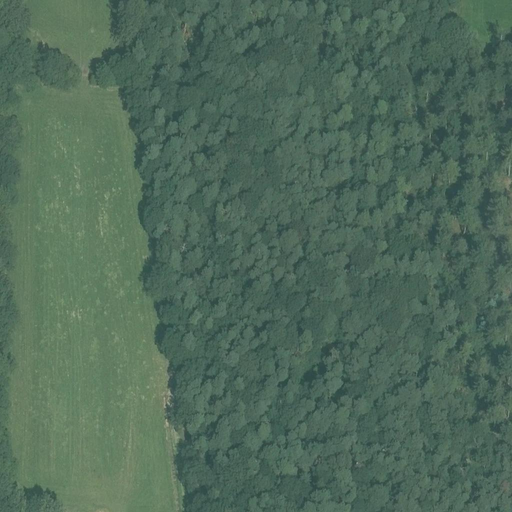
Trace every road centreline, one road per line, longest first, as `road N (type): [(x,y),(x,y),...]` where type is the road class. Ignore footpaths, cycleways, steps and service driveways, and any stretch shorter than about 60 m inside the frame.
road 1 (track): [(511,328),(413,309),(396,211),(402,110),(389,70),(334,0)]
road 2 (track): [(511,40),(482,35),(450,161),(425,194),(396,211)]
